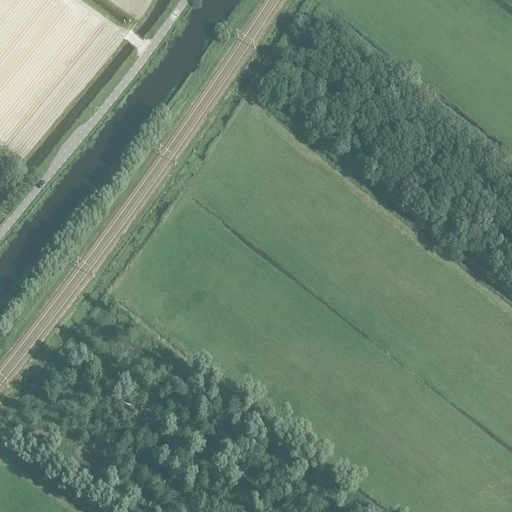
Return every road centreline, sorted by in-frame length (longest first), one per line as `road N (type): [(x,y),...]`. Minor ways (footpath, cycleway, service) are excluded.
road 1 (unclassified): [(0,234),(184,0)]
road 2 (track): [(148,0),(32,143)]
